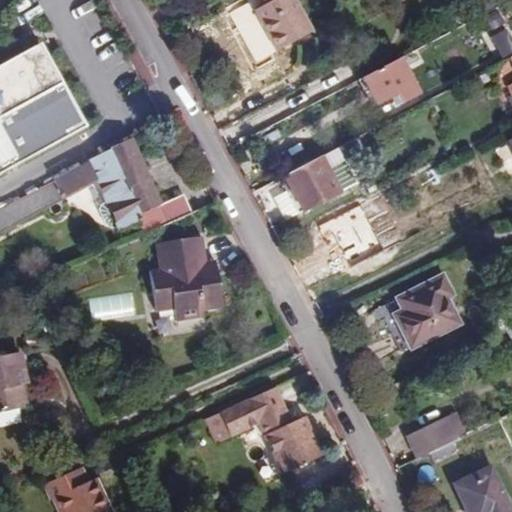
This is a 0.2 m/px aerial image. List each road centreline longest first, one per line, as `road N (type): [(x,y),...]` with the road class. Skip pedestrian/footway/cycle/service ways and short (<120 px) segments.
road 1 (residential): [(124,0),(402,511)]
road 2 (unknown): [(307,338),(176,393),(123,405),(89,401),(59,362),(0,350)]
